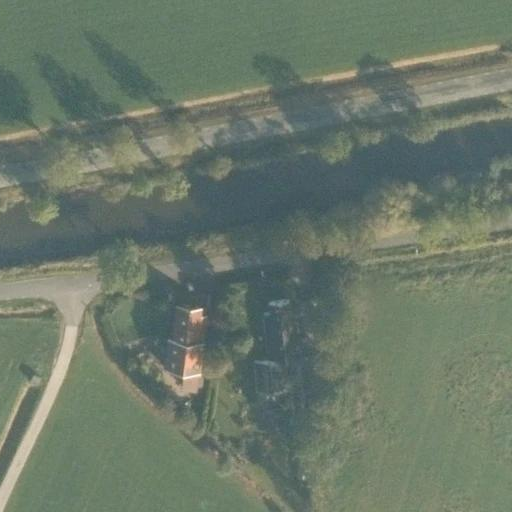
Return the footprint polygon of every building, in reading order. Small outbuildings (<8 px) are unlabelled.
[(432,200),(418,201),(419,210),(433,209),(432,200)] [(285,385),(282,358),(299,356),(295,320),(290,320),(288,298),(267,301),(268,311),(262,312),(267,358),(253,360),(256,388),(285,385)] [(183,367),(199,369),(202,341),(206,315),(199,314),(200,305),(182,303),(181,312),(175,312),(172,337),(167,336),(163,365),(183,367)] [(303,389),(319,390),(320,358),(304,357),(303,389)] [(183,367),(182,383),(197,385),(199,369),(183,367)] [(302,441),(313,443),(315,426),(291,423),(289,440),(302,441)] [(313,443),(302,441),(301,454),(311,455),(313,443)]
